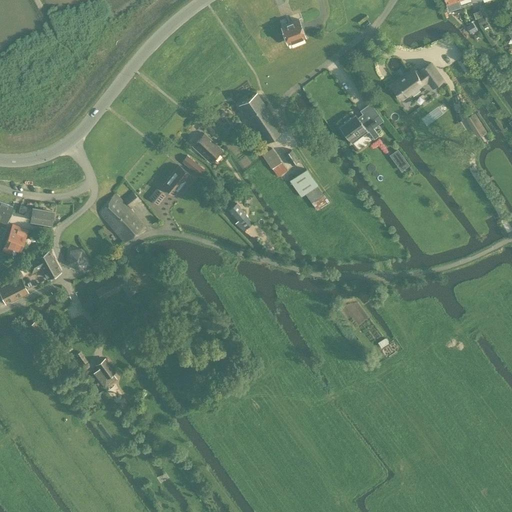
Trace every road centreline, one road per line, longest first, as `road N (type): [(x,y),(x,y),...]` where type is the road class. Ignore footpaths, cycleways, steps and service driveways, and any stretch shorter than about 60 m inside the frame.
road 1 (unclassified): [(0,312),(151,232),(346,277),(428,272),(500,244)]
road 2 (secondary): [(70,141),(150,46),(204,0)]
road 3 (residential): [(285,130),(286,94),(369,30),(394,0)]
